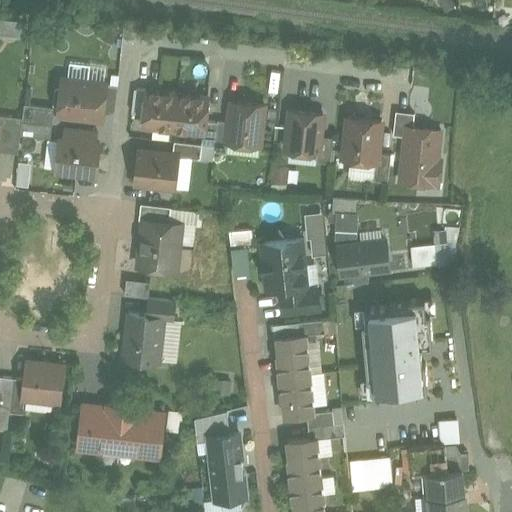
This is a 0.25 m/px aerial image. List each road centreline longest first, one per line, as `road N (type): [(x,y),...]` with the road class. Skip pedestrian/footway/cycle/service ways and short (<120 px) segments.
road 1 (residential): [(399,72),(145,43),(130,57),(106,206)]
road 2 (residential): [(272,511),(247,282)]
road 3 (residential): [(106,206),(90,338),(0,328)]
